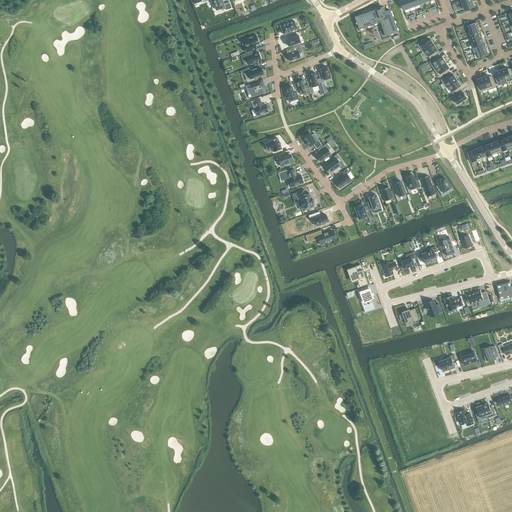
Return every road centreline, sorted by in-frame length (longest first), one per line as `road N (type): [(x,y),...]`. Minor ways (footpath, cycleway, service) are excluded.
road 1 (residential): [(339,48),(411,98),(446,151)]
road 2 (residential): [(491,277),(482,252),(380,290)]
road 3 (residential): [(446,151),(511,254)]
road 4 (residential): [(339,204),(388,170),(446,151)]
